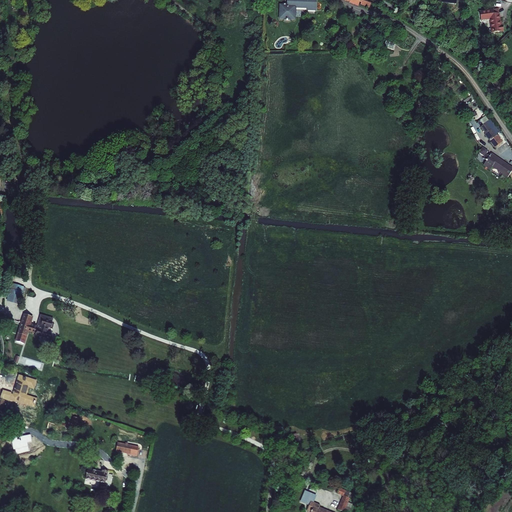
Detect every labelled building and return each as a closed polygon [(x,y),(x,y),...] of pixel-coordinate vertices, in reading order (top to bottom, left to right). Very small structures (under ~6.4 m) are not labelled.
[(278,7),(278,18),(293,18),(293,10),(301,10),(300,6),(313,7),(312,0),(285,0),(285,7),(278,7)] [(494,13),(475,17),(476,26),(485,24),(486,34),(500,32),(499,26),(496,26),(494,13)] [(472,112),(476,118),(482,114),(479,108),(472,112)] [(494,144),(499,152),(506,147),(501,140),(494,144)] [(483,166),(489,170),(491,167),(507,177),(511,168),(511,166),(490,153),(483,166)] [(5,295),(9,296),(11,290),(22,294),(24,294),(26,289),(25,288),(11,284),(11,285),(8,284),(5,295)] [(9,296),(7,301),(19,304),(22,294),(11,290),(9,296)] [(29,327),(37,329),(37,327),(30,325),(30,324),(32,317),(25,314),(22,322),(21,322),(21,324),(22,324),(16,342),(24,344),(28,331),(29,327)] [(36,333),(35,335),(42,337),(49,340),(51,334),(47,332),(47,331),(49,327),(51,318),(41,315),(38,326),(37,327),(37,329),(29,327),(28,331),(36,333)] [(72,424),(78,425),(80,417),(74,416),(72,424)] [(115,440),(113,448),(124,451),(124,452),(128,453),(130,444),(115,440)] [(85,466),(82,476),(101,481),(104,468),(99,467),(99,470),(85,466)] [(329,511),(319,508),(320,506),(313,503),(308,501),(311,494),(305,491),(301,501),(307,503),(307,504),(309,505),(307,511),(310,511),(329,511)] [(316,496),(311,494),(308,501),(313,503),(316,496)] [(338,509),(344,511),(345,509),(348,503),(350,498),(344,496),(338,509)]
